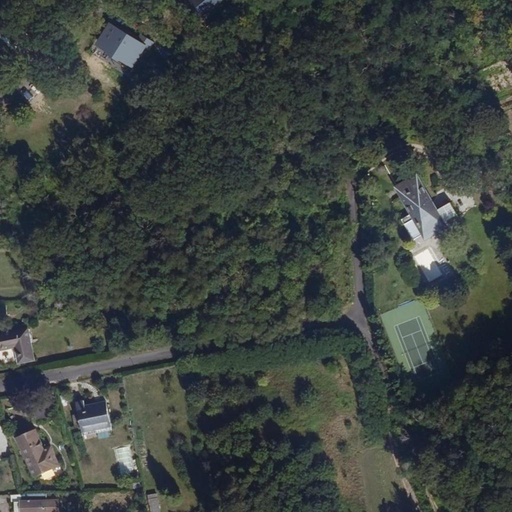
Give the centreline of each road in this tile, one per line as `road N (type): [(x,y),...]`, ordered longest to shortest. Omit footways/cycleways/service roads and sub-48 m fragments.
road 1 (residential): [(0,386),(111,358),(359,317)]
road 2 (track): [(350,184),(323,0)]
road 3 (unknown): [(0,104),(75,23),(115,13)]
road 4 (residential): [(359,317),(350,184)]
road 5 (residential): [(405,428),(359,317)]
